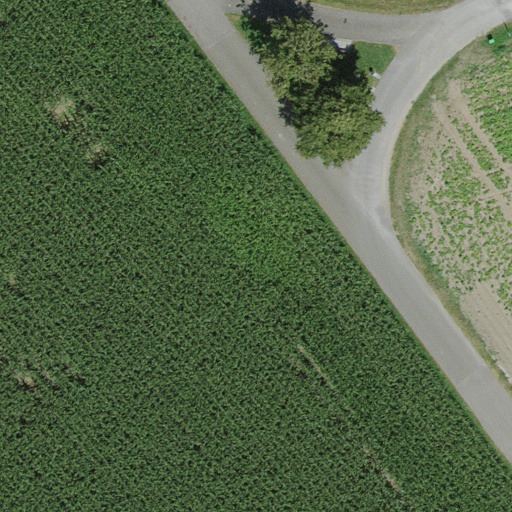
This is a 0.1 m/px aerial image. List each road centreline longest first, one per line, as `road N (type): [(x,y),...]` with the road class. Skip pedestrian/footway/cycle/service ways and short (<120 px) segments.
road 1 (unclassified): [(511,425),(187,0)]
road 2 (track): [(451,24),(405,31),(236,0)]
road 3 (track): [(451,24),(376,132),(355,211)]
